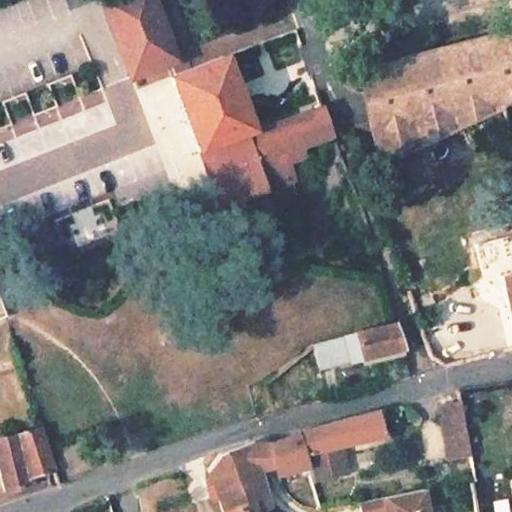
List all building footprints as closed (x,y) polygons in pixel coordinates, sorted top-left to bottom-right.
[(177,57),(155,0),(103,0),(131,77),(177,57)] [(511,28),(497,32),(500,44),(511,41),(511,28)] [(497,32),(361,64),(372,109),(377,131),(411,123),(422,145),(501,109),(511,103),(511,41),(500,44),(497,32)] [(241,94),(226,53),(183,70),(169,75),(198,151),(200,150),(207,148),(218,180),(284,153),(332,134),(321,106),(254,130),(241,94)] [(511,103),(501,109),(511,140),(511,103)] [(411,123),(377,131),(384,163),(422,145),(411,123)] [(221,208),(294,181),(284,153),(218,180),(207,148),(200,150),(221,208)] [(0,322),(9,319),(0,297),(0,322)] [(316,368),(402,347),(394,320),(311,343),(309,344),(316,368)] [(439,404),(447,454),(469,451),(460,399),(439,404)] [(348,467),(341,441),(381,431),(376,410),(297,432),(304,458),(313,488),(342,480),(339,469),(348,467)] [(0,475),(5,492),(28,484),(26,477),(52,468),(45,446),(38,425),(0,436),(0,475)] [(269,439),(276,465),(304,458),(297,432),(269,439)] [(253,485),(261,478),(239,445),(216,453),(209,465),(236,461),(253,485)] [(209,465),(221,511),(222,511),(253,485),(236,461),(209,465)] [(342,480),(351,478),(348,467),(339,469),(342,480)] [(260,510),(270,511),(271,511),(261,478),(253,485),(260,510)] [(256,511),(260,510),(253,485),(222,511),(256,511)] [(428,511),(424,491),(359,504),(360,511),(428,511)]
